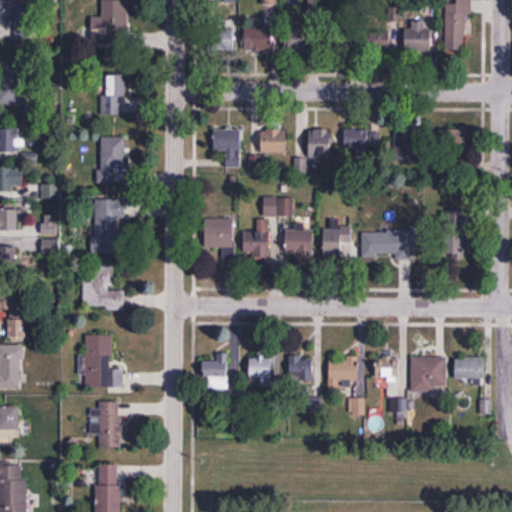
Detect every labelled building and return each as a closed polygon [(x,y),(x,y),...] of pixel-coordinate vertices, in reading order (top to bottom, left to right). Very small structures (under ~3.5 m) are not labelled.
[(34,0),(0,0),(0,37),(33,39),(34,0)] [(92,39),(128,39),(128,0),(102,0),(102,15),(91,15),(92,39)] [(471,0),(446,0),(447,42),(471,42),(471,0)] [(236,22),(215,22),(215,52),(236,52),(236,22)] [(404,51),(432,51),(432,24),(404,24),(404,51)] [(245,27),(245,50),(275,50),(275,27),(245,27)] [(366,28),(366,49),(394,49),(394,28),(366,28)] [(291,31),(289,46),(314,50),(317,35),(291,31)] [(24,63),(0,63),(0,104),(25,104),(24,63)] [(104,114),(126,114),(127,74),(105,74),(104,114)] [(0,152),(16,153),(16,125),(0,125),(0,152)] [(261,154),(288,154),(288,129),(261,129),(261,154)] [(376,148),(376,129),(345,129),(345,148),(376,148)] [(215,153),(226,153),(226,168),(242,168),(242,130),(215,130),(215,153)] [(333,157),(333,130),(307,130),(307,157),(333,157)] [(412,135),(397,135),(397,156),(412,156),(412,135)] [(101,137),(101,183),(116,183),(116,168),(127,168),(127,137),(101,137)] [(0,193),(15,193),(15,185),(25,185),(25,167),(0,166),(0,193)] [(245,258),(271,258),(270,216),(294,216),(294,198),(264,198),(264,220),(257,220),(257,231),(245,231),(245,258)] [(94,252),(120,253),(122,199),(95,199),(94,252)] [(0,230),(19,231),(19,206),(0,205),(0,230)] [(223,259),(234,259),(234,218),(206,218),(206,247),(223,247),(223,259)] [(324,259),(352,259),(352,225),(324,225),(324,259)] [(314,229),(286,229),(286,253),(297,253),(297,257),(314,257),(314,229)] [(18,246),(0,246),(0,273),(18,274),(18,246)] [(84,282),(84,308),(124,308),(124,288),(116,288),(116,265),(92,265),(92,282),(84,282)] [(0,310),(8,311),(8,339),(24,340),(25,289),(0,288),(0,310)] [(124,387),(124,368),(112,368),(112,334),(86,334),(86,355),(80,355),(80,375),(86,375),(86,387),(124,387)] [(0,388),(23,389),(23,344),(0,344),(0,388)] [(273,386),(273,356),(250,356),(250,386),(273,386)] [(290,357),(290,380),(313,381),(313,357),(290,357)] [(412,391),(447,391),(447,357),(412,357),(412,391)] [(456,379),(486,379),(486,357),(456,357),(456,379)] [(330,385),(359,385),(359,358),(330,358),(330,385)] [(387,398),(401,398),(401,358),(376,358),(376,387),(387,387),(387,398)] [(204,389),(229,389),(229,359),(204,359),(204,389)] [(91,435),(100,435),(100,447),(120,447),(120,401),(99,401),(99,407),(91,407),(91,435)] [(0,445),(14,446),(14,437),(22,437),(22,406),(0,405),(0,445)] [(0,460),(0,511),(26,511),(26,461),(0,460)] [(96,511),(119,511),(120,463),(97,463),(96,511)]
